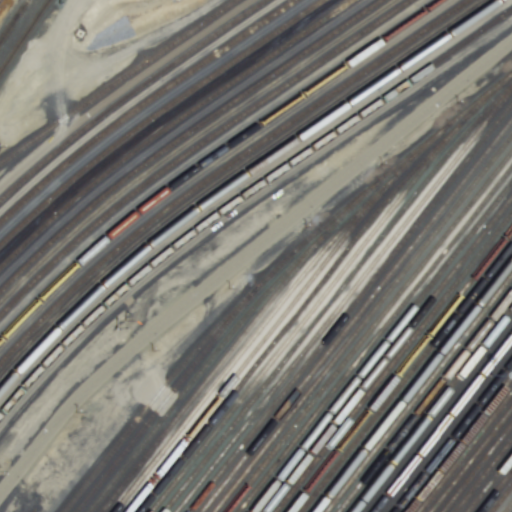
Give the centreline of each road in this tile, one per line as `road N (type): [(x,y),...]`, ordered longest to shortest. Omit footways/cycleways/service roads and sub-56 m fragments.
road 1 (track): [(221,0),(134,54),(112,59),(77,52),(74,28),(87,0)]
road 2 (track): [(94,125),(265,0)]
